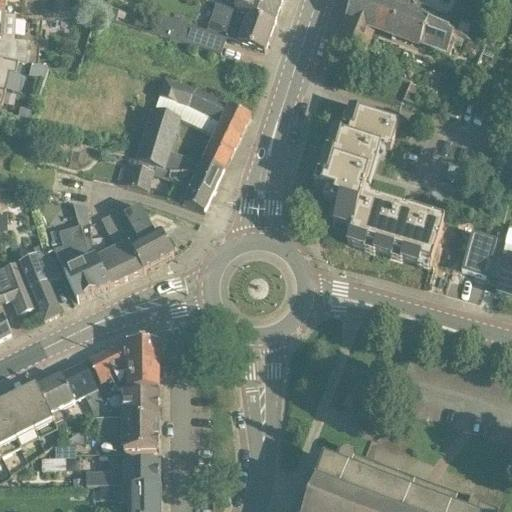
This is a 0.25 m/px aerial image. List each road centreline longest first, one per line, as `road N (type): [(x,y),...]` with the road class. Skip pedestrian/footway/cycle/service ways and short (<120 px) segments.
road 1 (tertiary): [(255,246),(263,166),(316,0)]
road 2 (tertiary): [(0,372),(122,316),(210,291)]
road 3 (tertiary): [(511,341),(304,288)]
road 4 (residential): [(256,511),(264,468),(262,339)]
road 5 (residential): [(180,511),(181,371)]
